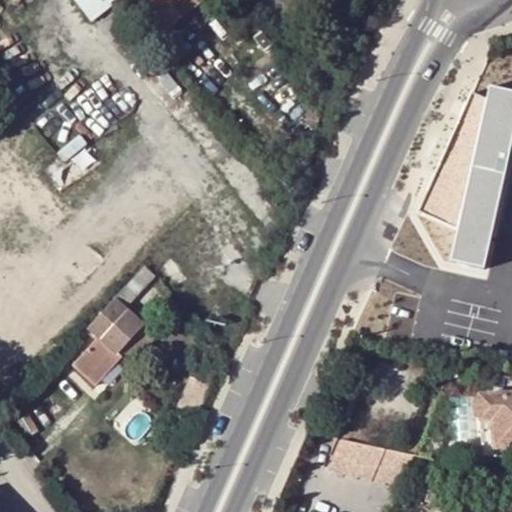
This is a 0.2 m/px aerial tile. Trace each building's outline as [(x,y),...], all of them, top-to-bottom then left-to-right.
[(74,0),(91,22),(113,5),(111,2),(113,0),(74,0)] [(200,3),(197,0),(136,0),(160,32),(182,16),(200,3)] [(511,89),(489,85),(484,98),(473,93),(419,212),(457,229),(450,260),(484,269),(511,141),(511,89)] [(320,110),(307,107),(305,125),(318,127),(320,110)] [(153,276),(143,266),(88,328),(97,335),(72,366),(97,387),(124,358),(130,365),(156,337),(142,324),(141,327),(120,307),(132,294),(134,296),(153,276)] [(177,404),(198,413),(213,384),(191,377),(177,404)] [(474,419),(478,424),(489,422),(491,449),(511,448),(511,394),(476,397),(474,400),(472,405),(471,410),(472,414),(474,419)] [(489,422),(478,424),(480,457),(491,457),(491,449),(489,422)] [(402,487),(415,456),(343,441),(330,471),(344,477),(345,474),(358,479),(359,476),(373,482),(374,479),(387,484),(388,481),(402,487)]
